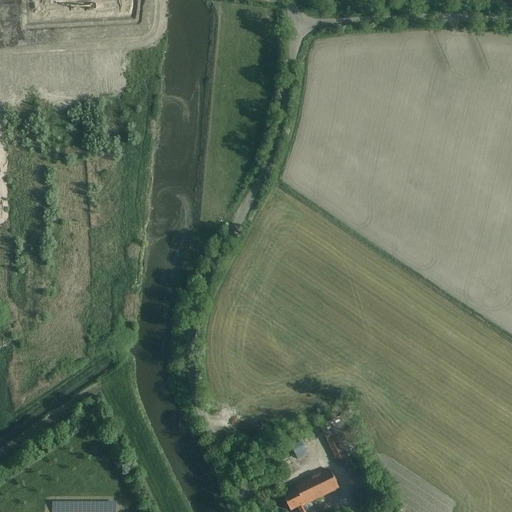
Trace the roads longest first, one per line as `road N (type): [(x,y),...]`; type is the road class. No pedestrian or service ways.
road 1 (unclassified): [(253,511),(200,401),(194,334),(216,268),(279,147),(293,27)]
road 2 (unclassified): [(511,21),(454,15),(293,27)]
road 3 (unclassified): [(0,21),(113,15),(131,0)]
